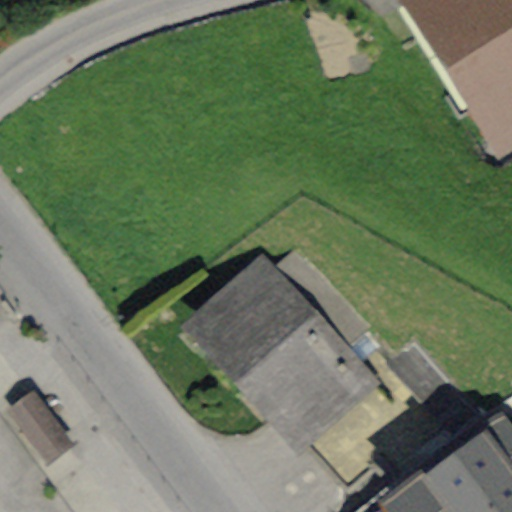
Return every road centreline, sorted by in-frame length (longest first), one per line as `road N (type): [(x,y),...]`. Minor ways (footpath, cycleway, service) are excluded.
road 1 (residential): [(0,224),(226,511)]
road 2 (unclassified): [(0,75),(96,21),(158,0)]
